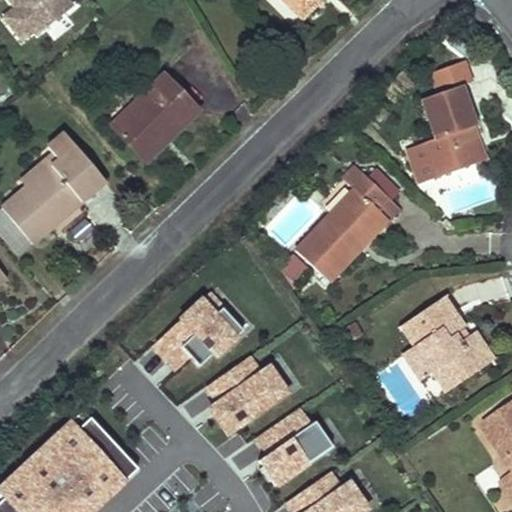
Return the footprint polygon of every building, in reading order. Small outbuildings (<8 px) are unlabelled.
[(7,0),(14,8),(3,18),(22,41),(33,32),(37,36),(72,6),(67,0),(7,0)] [(280,0),(285,5),(291,0),(300,9),(302,7),(312,6),(318,5),(318,0),(280,0)] [(291,0),(285,5),(298,18),(312,6),(302,7),(300,9),(291,0)] [(162,72),(109,126),(141,158),(164,136),(168,140),(200,109),(162,72)] [(462,89),(423,102),(436,141),(425,145),(437,179),(480,164),(468,131),(475,129),(462,89)] [(475,129),(468,131),(480,164),(486,162),(475,129)] [(105,181),(75,145),(66,135),(48,151),(51,155),(56,161),(26,187),(2,207),(4,210),(31,242),(32,244),(56,223),(80,203),(105,181)] [(164,136),(141,158),(145,162),(168,140),(164,136)] [(21,181),(26,187),(56,161),(51,155),(21,181)] [(354,192),(296,253),(328,283),(354,256),(349,250),(381,217),(375,211),(386,199),(358,172),(346,183),(354,192)] [(80,203),(56,223),(62,229),(75,218),(85,209),(80,203)] [(4,210),(0,212),(0,232),(18,253),(31,242),(4,210)] [(381,217),(349,250),(354,256),(387,222),(381,217)] [(294,254),(279,266),(289,279),(305,268),(294,254)] [(197,372),(241,335),(208,296),(164,333),(197,372)] [(441,300),(401,326),(416,347),(434,373),(440,369),(454,389),(473,375),(469,369),(488,356),(474,334),(468,338),(459,345),(453,337),(463,331),(441,300)] [(463,331),(453,337),(459,345),(468,338),(463,331)] [(416,347),(402,356),(420,382),(434,373),(416,347)] [(488,356),(469,369),(473,375),(492,362),(488,356)] [(289,395),(266,363),(202,408),(224,440),(289,395)] [(440,369),(434,373),(447,393),(454,389),(440,369)] [(511,405),(482,425),(511,469),(511,405)] [(0,511),(91,511),(139,467),(90,416),(0,500),(0,511)] [(328,451),(303,417),(251,455),(276,489),(328,451)] [(366,511),(340,474),(285,511),(366,511)] [(511,474),(501,482),(511,499),(511,474)]
